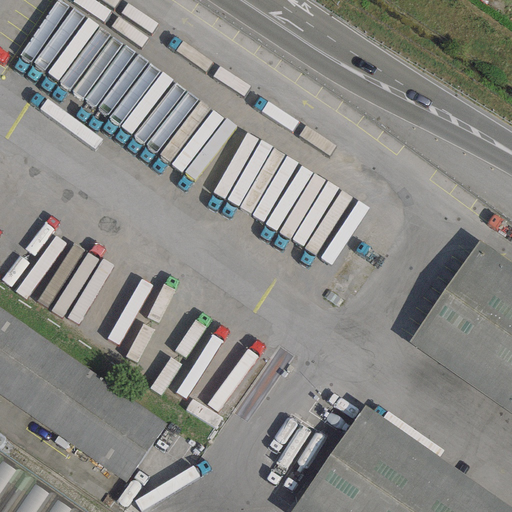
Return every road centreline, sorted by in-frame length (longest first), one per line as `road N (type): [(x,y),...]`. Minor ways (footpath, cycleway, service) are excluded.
road 1 (unknown): [(433,198),(157,0)]
road 2 (unknown): [(244,511),(234,487),(257,427),(395,257)]
road 3 (trunk): [(256,0),(511,154)]
